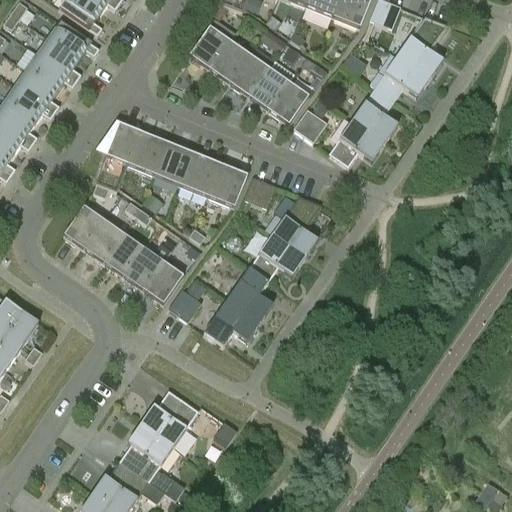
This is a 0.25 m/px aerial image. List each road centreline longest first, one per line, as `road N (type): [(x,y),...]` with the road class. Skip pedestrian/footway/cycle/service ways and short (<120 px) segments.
road 1 (residential): [(1,494),(109,343),(86,304),(31,265),(26,251),(118,95)]
road 2 (residential): [(375,204),(118,95)]
road 3 (residential): [(375,204),(503,24)]
